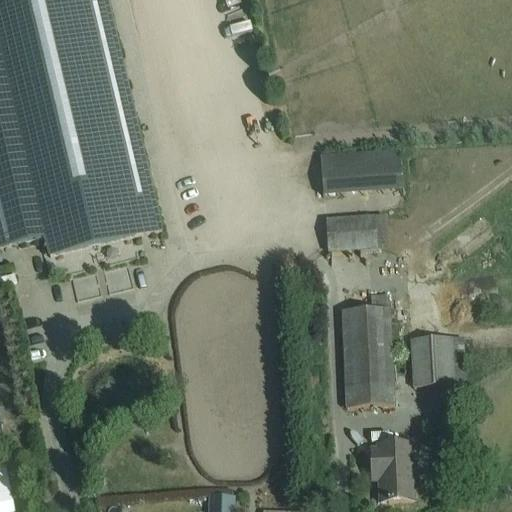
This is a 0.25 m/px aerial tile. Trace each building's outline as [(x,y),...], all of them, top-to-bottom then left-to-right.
[(0,0),(0,251),(44,241),(49,260),(161,233),(105,0),(0,0)] [(402,191),(398,152),(320,158),(323,197),(402,191)] [(493,219),(505,211),(497,199),(485,207),(493,219)] [(387,252),(386,218),(324,221),(326,255),(387,252)] [(95,280),(95,260),(83,260),(84,280),(95,280)] [(442,271),(444,283),(475,276),(473,265),(442,271)] [(373,276),(357,279),(360,291),(376,288),(373,276)] [(394,409),(393,389),(388,299),(370,300),(370,313),(341,314),(346,412),(394,409)] [(464,387),(461,339),(409,342),(411,389),(464,387)] [(378,471),(378,484),(379,505),(413,504),(411,448),(377,449),(377,452),(371,452),(372,471),(378,471)] [(233,511),(234,499),(209,498),(208,511),(233,511)] [(494,511),(498,508),(491,503),(485,511),(494,511)]
